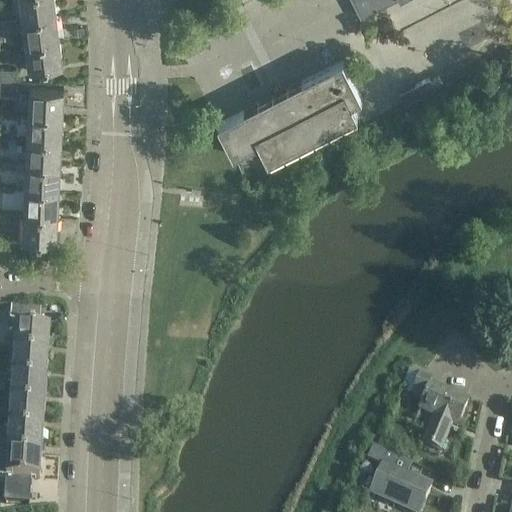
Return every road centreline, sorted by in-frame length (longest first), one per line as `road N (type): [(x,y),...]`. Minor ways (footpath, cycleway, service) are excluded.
road 1 (residential): [(112,283),(118,2)]
road 2 (residential): [(104,511),(112,283)]
road 3 (residential): [(469,511),(493,392)]
